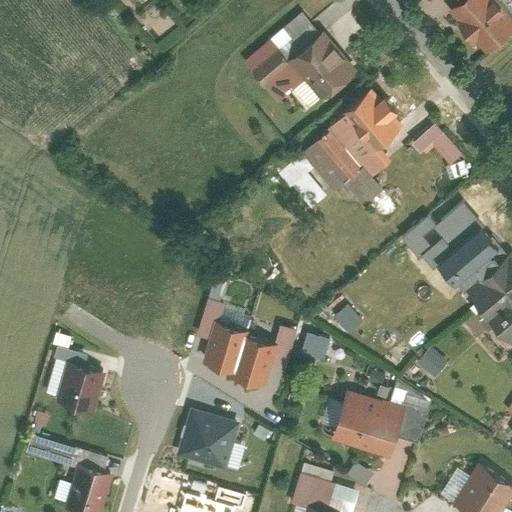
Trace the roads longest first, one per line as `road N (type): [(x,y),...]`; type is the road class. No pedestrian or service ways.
road 1 (residential): [(127,511),(157,394),(137,358),(74,313)]
road 2 (residential): [(387,0),(511,143)]
